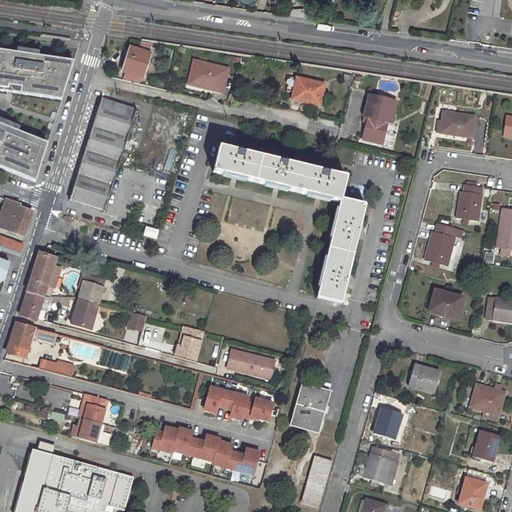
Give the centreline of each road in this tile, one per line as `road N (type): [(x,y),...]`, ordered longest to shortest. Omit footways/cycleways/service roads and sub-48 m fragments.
road 1 (residential): [(130,0),(511,61)]
road 2 (residential): [(266,440),(0,365)]
road 3 (residential): [(384,328),(423,175),(444,158),(511,169)]
road 4 (residential): [(327,133),(85,77)]
road 5 (unknown): [(194,183),(301,213),(304,240),(287,299)]
road 6 (residential): [(359,318),(170,269)]
road 7 (residential): [(384,328),(330,511)]
road 8 (unknown): [(136,511),(146,489),(132,464),(0,425)]
road 9 (unknown): [(359,318),(379,187),(353,168)]
road 10 (residential): [(210,126),(170,269)]
road 11 (residential): [(170,269),(38,226)]
road 12 (residential): [(85,77),(46,204)]
road 13 (residential): [(511,361),(384,328)]
